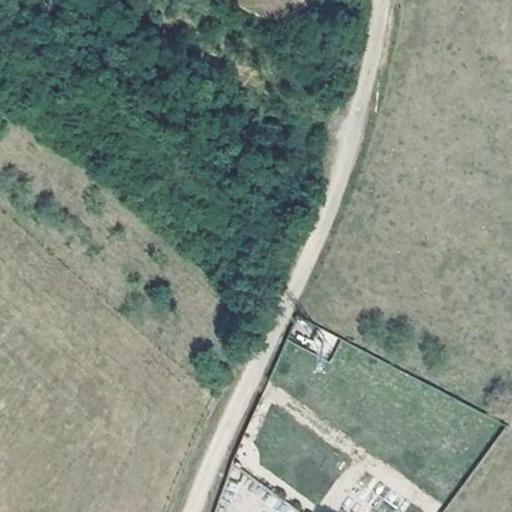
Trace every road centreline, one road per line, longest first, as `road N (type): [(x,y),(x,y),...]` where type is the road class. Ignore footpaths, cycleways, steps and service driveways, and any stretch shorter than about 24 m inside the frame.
road 1 (track): [(294,283),(358,103),(377,0)]
road 2 (unclassified): [(194,511),(294,283)]
